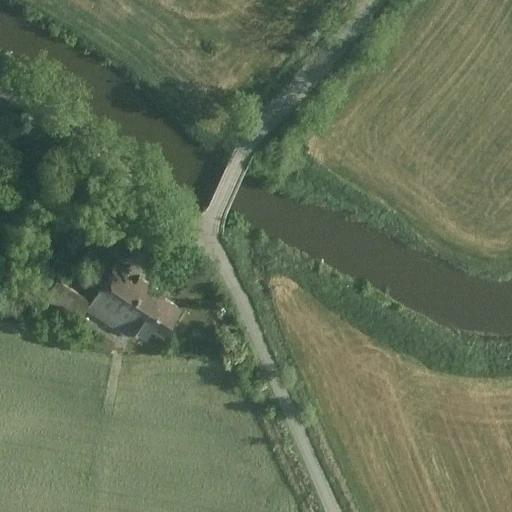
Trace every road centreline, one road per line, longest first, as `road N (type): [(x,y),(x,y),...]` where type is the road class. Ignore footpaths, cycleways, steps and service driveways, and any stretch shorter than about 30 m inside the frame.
road 1 (unclassified): [(336,511),(211,228),(269,117),(375,0)]
road 2 (track): [(67,136),(211,228)]
road 3 (track): [(0,237),(67,136)]
